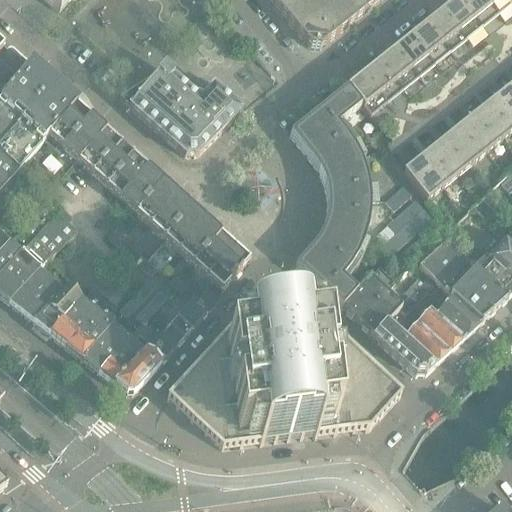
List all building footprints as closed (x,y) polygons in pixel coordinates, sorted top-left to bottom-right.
[(40,0),(52,10),(58,16),(72,0),(40,0)] [(316,1),(316,0),(264,0),(271,8),(281,0),(308,0),(309,0),(316,1)] [(343,25),(359,13),(363,18),(380,3),(383,0),(321,0),(321,1),(316,1),(309,0),(308,0),(281,0),(271,8),(303,46),(304,47),(305,46),(309,52),(318,53),(324,48),(326,47),(347,30),(343,25)] [(494,18),(480,0),(462,0),(457,4),(478,30),(494,18)] [(510,5),(506,0),(480,0),(494,18),(510,5)] [(478,30),(457,4),(441,17),(463,43),(478,30)] [(463,43),(441,17),(426,29),(447,56),(463,43)] [(447,56),(426,29),(410,42),(431,68),(447,56)] [(431,68),(410,42),(394,55),(415,81),(431,68)] [(415,81),(394,55),(378,67),(399,94),(415,81)] [(76,107),(29,66),(18,80),(4,96),(47,139),(75,108),(76,107)] [(367,119),(394,98),(399,94),(378,67),(347,92),(367,119)] [(199,158),(240,116),(200,80),(186,96),(168,79),(163,74),(145,94),(137,89),(118,101),(119,101),(118,103),(120,104),(181,159),(184,160),(187,161),(193,161),(197,159),(199,158)] [(345,141),(337,130),(346,123),(351,130),(367,118),(367,119),(347,92),(289,139),(304,157),(310,165),(316,173),(321,183),(324,193),(326,203),(326,206),(369,203),(367,192),(364,178),(359,165),(352,151),(345,141)] [(511,95),(511,94),(496,106),(498,109),(511,126),(511,95)] [(0,192),(17,174),(47,139),(4,96),(3,96),(0,99),(0,192)] [(511,136),(511,126),(498,109),(496,106),(481,118),(483,121),(502,144),(511,136)] [(63,153),(89,121),(75,108),(47,139),(48,140),(43,145),(58,158),(63,153)] [(502,144),(483,121),(481,118),(466,130),(468,133),(487,156),(502,144)] [(137,164),(122,150),(119,147),(119,146),(114,141),(113,142),(89,121),(63,153),(76,164),(104,190),(116,177),(115,177),(117,174),(118,175),(129,163),(134,168),(137,164)] [(487,156),(468,133),(466,130),(451,142),(453,145),(472,168),(487,156)] [(472,168),(453,145),(451,142),(436,154),(438,157),(457,180),(472,168)] [(457,180),(438,157),(436,154),(421,166),(423,169),(442,192),(457,180)] [(134,216),(161,186),(137,164),(134,168),(129,163),(118,175),(117,174),(115,177),(116,177),(104,190),(119,203),(134,216)] [(442,192),(423,169),(421,166),(405,179),(426,205),(442,192)] [(37,177),(24,167),(18,174),(30,185),(37,177)] [(511,177),(500,188),(508,197),(511,193),(511,177)] [(0,209),(1,211),(22,186),(14,180),(0,196),(0,209)] [(163,243),(188,216),(183,211),(186,208),(161,186),(134,216),(163,243)] [(13,222),(34,197),(26,190),(5,215),(13,222)] [(401,190),(396,195),(404,205),(410,200),(402,190),(401,190)] [(396,195),(390,201),(398,211),(404,205),(396,195)] [(390,201),(384,206),(393,216),(398,211),(390,201)] [(0,280),(56,219),(61,214),(49,203),(33,220),(34,221),(18,237),(0,258),(0,280)] [(341,283),(349,272),(356,262),(362,248),(366,234),(367,227),(369,217),(369,203),(326,206),(326,214),(324,225),(321,235),(316,244),(310,253),(294,271),(340,313),(356,297),(341,283)] [(413,204),(408,209),(416,219),(422,214),(413,204)] [(484,224),(493,216),(482,204),(473,212),(484,224)] [(408,209),(402,214),(411,224),(416,219),(408,209)] [(402,214),(396,219),(405,229),(411,224),(402,214)] [(422,214),(416,219),(425,229),(431,223),(422,214)] [(192,268),(219,238),(195,216),(191,219),(188,216),(163,243),(192,268)] [(47,265),(75,237),(56,219),(0,280),(0,301),(8,308),(36,275),(47,265)] [(396,219),(390,224),(399,234),(405,229),(396,219)] [(416,219),(411,224),(419,234),(425,229),(416,219)] [(435,227),(433,229),(442,239),(448,234),(439,223),(435,227)] [(390,224),(385,230),(393,239),(399,234),(390,224)] [(411,224),(405,229),(413,239),(419,234),(411,224)] [(405,229),(399,234),(408,244),(413,239),(405,229)] [(433,229),(428,234),(437,244),(442,239),(433,229)] [(0,258),(18,237),(13,232),(10,235),(4,230),(0,235),(0,258)] [(113,247),(122,236),(116,230),(112,234),(108,238),(108,241),(108,243),(109,244),(113,247)] [(385,230),(375,239),(383,249),(387,245),(393,239),(385,230)] [(399,234),(393,239),(402,249),(408,244),(399,234)] [(428,234),(422,239),(431,249),(437,244),(428,234)] [(240,263),(243,259),(219,238),(192,268),(221,295),(245,268),(240,263)] [(393,239),(387,245),(395,255),(402,249),(393,239)] [(422,239),(416,244),(426,254),(431,249),(422,239)] [(130,251),(120,242),(115,249),(124,257),(130,251)] [(416,244),(411,249),(420,259),(426,254),(416,244)] [(383,249),(380,251),(389,260),(395,255),(387,245),(383,249)] [(506,305),(473,273),(466,266),(447,245),(418,270),(429,281),(436,287),(451,302),(479,329),(506,305)] [(506,305),(511,299),(511,253),(510,252),(504,247),(485,266),(483,264),(473,273),(506,305)] [(411,249),(405,254),(414,264),(420,259),(411,249)] [(140,260),(130,251),(124,257),(135,266),(140,260)] [(405,254),(399,259),(409,269),(414,264),(405,254)] [(399,259),(394,264),(403,274),(409,269),(399,259)] [(156,273),(145,264),(139,270),(150,280),(156,273)] [(394,264),(388,269),(398,279),(403,274),(394,264)] [(405,321),(436,287),(429,281),(401,313),(384,298),(393,287),(378,273),(356,297),(340,313),(373,343),(389,357),(403,343),(415,330),(405,321)] [(21,318),(48,287),(36,275),(8,308),(21,318)] [(173,288),(178,283),(175,279),(169,285),(173,288)] [(185,289),(178,283),(173,288),(180,295),(185,289)] [(33,327),(60,297),(48,287),(21,318),(33,327)] [(125,322),(152,294),(145,287),(118,315),(125,322)] [(181,346),(203,321),(209,315),(208,315),(218,303),(220,301),(219,298),(209,289),(191,306),(166,333),(181,346)] [(142,328),(168,301),(161,294),(134,321),(142,328)] [(187,302),(180,296),(180,295),(175,301),(182,307),(187,302)] [(49,340),(80,307),(60,297),(33,327),(49,340)] [(479,329),(451,302),(434,322),(428,316),(415,330),(403,343),(434,371),(479,329)] [(65,352),(95,318),(80,307),(49,340),(65,352)] [(80,364),(111,330),(95,318),(65,352),(80,364)] [(228,336),(166,403),(169,407),(205,440),(217,451),(220,454),(223,453),(238,451),(242,451),(258,449),(258,450),(261,449),(261,448),(262,448),(272,447),(275,446),(285,445),(288,445),(298,443),(301,443),(312,442),(313,442),(313,443),(316,442),(315,441),(332,439),(335,439),(351,437),(354,436),(364,435),(368,434),(370,432),(378,424),(380,421),(397,403),(399,400),(396,398),(385,387),(316,324),(282,329),(262,331),(228,336)] [(113,390),(144,357),(157,343),(141,329),(128,344),(96,377),(113,390)] [(96,377),(128,344),(111,332),(112,331),(111,330),(80,364),(96,377)] [(160,369),(181,346),(166,333),(157,343),(144,357),(160,369)] [(434,371),(403,343),(389,357),(414,380),(424,380),(434,371)] [(132,399),(160,369),(144,357),(113,390),(125,399),(132,399)]
